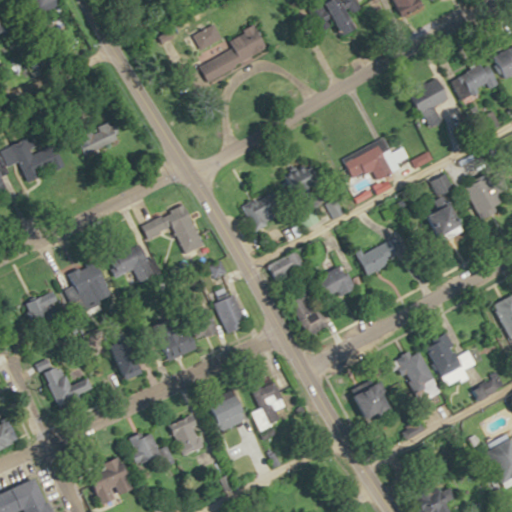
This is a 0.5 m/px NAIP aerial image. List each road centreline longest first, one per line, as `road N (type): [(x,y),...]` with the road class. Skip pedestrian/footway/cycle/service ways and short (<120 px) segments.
road 1 (tertiary): [(388,511),(80,0)]
road 2 (residential): [(179,171),(495,0)]
road 3 (residential): [(0,461),(272,329)]
road 4 (residential): [(304,380),(511,253)]
road 5 (residential): [(0,255),(179,171)]
